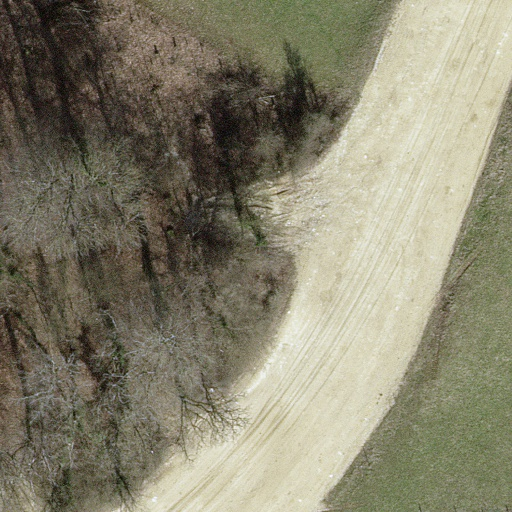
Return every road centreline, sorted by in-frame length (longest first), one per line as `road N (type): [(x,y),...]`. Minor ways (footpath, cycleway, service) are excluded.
road 1 (track): [(181,511),(317,388),(489,0)]
road 2 (track): [(204,213),(377,259)]
